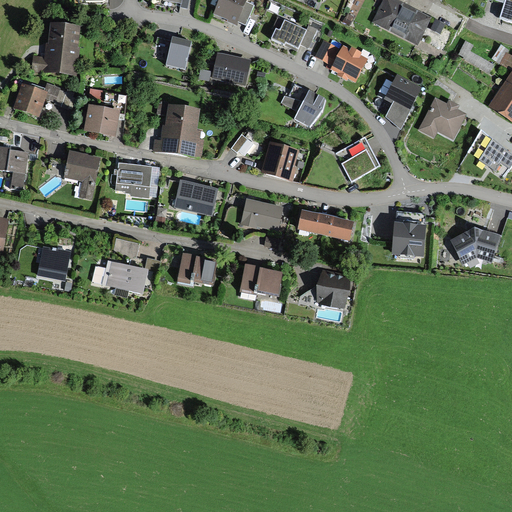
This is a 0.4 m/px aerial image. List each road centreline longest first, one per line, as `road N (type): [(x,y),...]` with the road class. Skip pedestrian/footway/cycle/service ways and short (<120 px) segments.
road 1 (residential): [(0,121),(327,197),(401,193)]
road 2 (residential): [(401,193),(375,124),(348,96),(185,23),(113,14)]
road 3 (residential): [(0,203),(340,269)]
